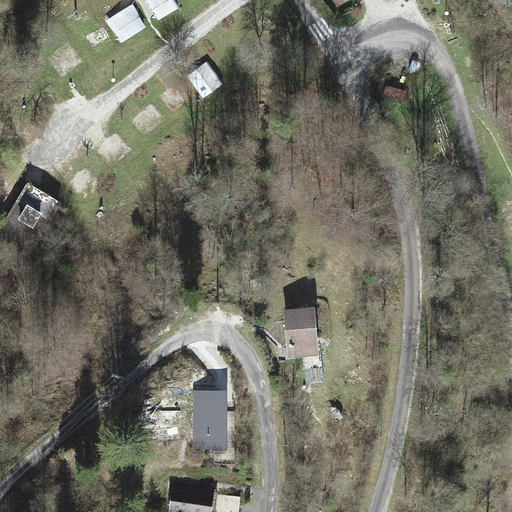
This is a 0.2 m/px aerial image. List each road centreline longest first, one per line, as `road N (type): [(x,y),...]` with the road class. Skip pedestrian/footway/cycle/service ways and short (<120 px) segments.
road 1 (unclassified): [(0,498),(164,343),(192,331),(219,332),(244,349),(255,374),(267,423),(270,511)]
road 2 (unclassified): [(342,59),(389,172),(412,271),(406,394),(379,511)]
road 3 (residential): [(342,59),(392,29),(445,60),(469,111),(511,343)]
